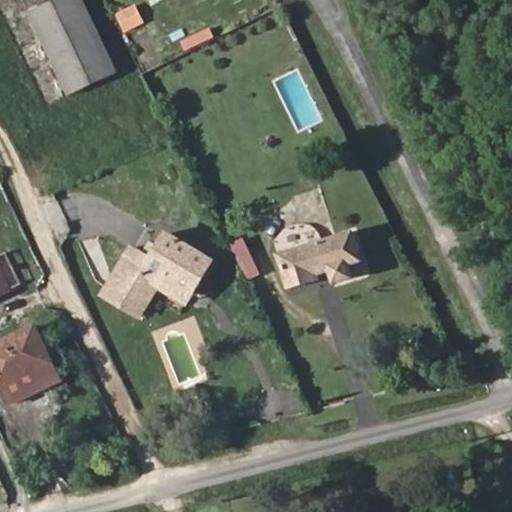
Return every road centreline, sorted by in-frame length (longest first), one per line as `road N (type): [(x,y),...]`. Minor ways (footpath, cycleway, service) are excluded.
road 1 (unknown): [(320,0),(438,249),(511,455)]
road 2 (residential): [(90,511),(511,403)]
road 3 (unknown): [(163,493),(0,136)]
